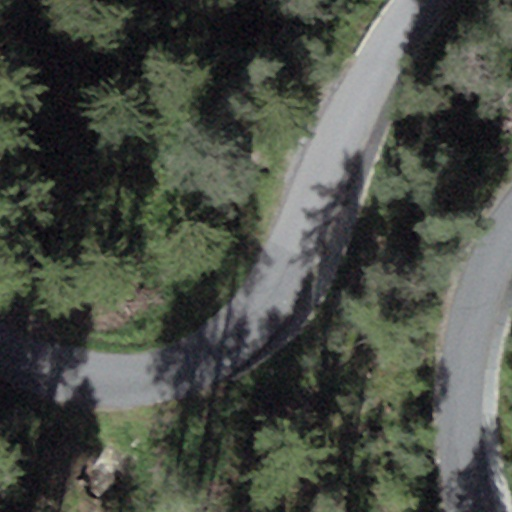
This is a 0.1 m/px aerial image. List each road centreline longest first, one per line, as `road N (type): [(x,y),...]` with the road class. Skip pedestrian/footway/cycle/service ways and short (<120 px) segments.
road 1 (unclassified): [(0,324),(68,355),(153,353),(221,318),(260,274),(403,30),(431,0)]
road 2 (unclassified): [(511,218),(489,240),(463,341),(472,511)]
